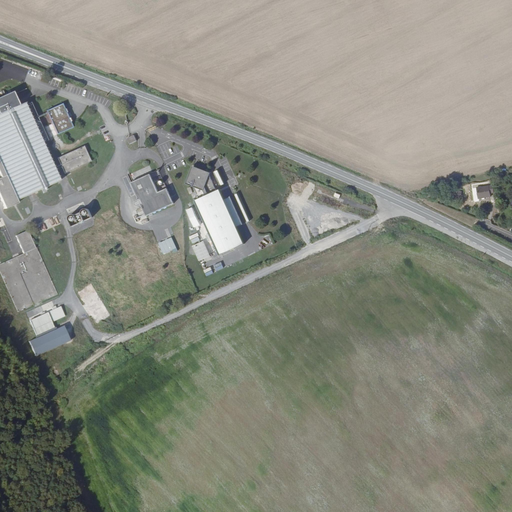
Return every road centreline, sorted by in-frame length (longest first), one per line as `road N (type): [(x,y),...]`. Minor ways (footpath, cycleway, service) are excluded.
road 1 (secondary): [(99,81),(291,155),(486,244)]
road 2 (track): [(472,237),(400,212),(358,230)]
